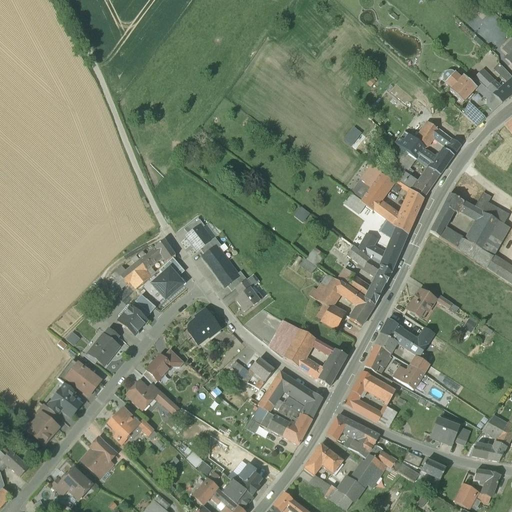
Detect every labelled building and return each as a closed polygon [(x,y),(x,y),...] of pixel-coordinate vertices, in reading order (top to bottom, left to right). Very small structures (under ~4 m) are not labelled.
[(511,74),(500,62),(495,67),(508,79),(510,78),(511,80),(511,74)] [(484,69),(476,76),(495,94),(502,86),(484,69)] [(464,74),(462,76),(455,70),(446,80),(452,86),(450,89),(463,101),(468,95),(470,97),(474,93),(472,91),(477,86),(464,74)] [(371,73),(367,77),(372,82),(376,78),(371,73)] [(504,88),(502,86),(495,94),(502,101),(511,95),(504,88)] [(423,107),(416,101),(411,105),(419,112),(423,107)] [(479,113),(468,103),(464,111),(465,112),(464,112),(473,120),(479,113)] [(479,113),(473,120),(477,124),(478,124),(478,123),(484,118),(479,113)] [(428,120),(415,136),(426,144),(434,134),(438,128),(428,120)] [(415,136),(406,128),(397,140),(408,149),(417,156),(423,161),(431,151),(425,147),(426,144),(415,136)] [(438,128),(434,134),(435,134),(448,145),(453,139),(438,128)] [(448,145),(446,149),(454,155),(461,144),(454,138),(448,145)] [(438,157),(431,151),(423,161),(429,165),(440,173),(441,174),(454,155),(446,149),(444,148),(438,157)] [(408,149),(401,157),(390,173),(397,178),(403,169),(406,171),(417,156),(408,149)] [(419,179),(410,173),(403,183),(408,186),(412,188),(424,196),(434,182),(440,173),(429,165),(422,174),(419,179)] [(403,169),(397,178),(400,181),(403,183),(410,173),(406,171),(403,169)] [(372,184),(362,198),(366,202),(374,208),(374,207),(380,198),(394,180),(382,171),(372,184)] [(362,176),(351,190),(362,198),(372,184),(362,176)] [(408,186),(402,195),(407,199),(412,189),(412,188),(408,186)] [(412,189),(407,199),(404,206),(401,214),(400,215),(401,215),(397,224),(396,225),(397,226),(408,233),(424,197),(412,189)] [(359,211),(366,202),(362,198),(351,190),(344,199),(359,211)] [(484,191),(475,206),(482,210),(488,200),(491,195),(484,191)] [(474,206),(450,192),(439,213),(448,219),(453,209),(455,210),(457,206),(470,214),(474,206)] [(401,214),(380,198),(374,207),(388,218),(397,224),(401,215),(400,215),(401,214)] [(499,220),(504,223),(510,212),(488,200),(482,210),(483,211),(499,220)] [(296,213),(305,219),(312,210),(303,203),(296,213)] [(475,206),(474,206),(470,214),(478,219),(483,211),(482,210),(475,206)] [(499,220),(483,211),(478,219),(467,239),(467,240),(482,249),(499,220)] [(448,219),(439,213),(436,220),(441,223),(444,225),(448,219)] [(199,215),(185,226),(189,232),(201,223),(202,225),(205,223),(199,215)] [(388,218),(382,227),(393,235),(397,226),(396,225),(397,224),(388,218)] [(436,220),(431,229),(436,232),(441,223),(436,220)] [(499,220),(482,249),(467,240),(467,239),(462,237),(444,225),(441,223),(436,232),(487,266),(488,266),(494,254),(510,226),(504,223),(499,220)] [(187,233),(198,248),(201,247),(212,238),(202,225),(201,223),(189,232),(187,233)] [(393,235),(387,249),(385,248),(383,251),(384,251),(383,255),(384,255),(381,263),(392,271),(408,233),(397,226),(393,235)] [(368,231),(360,247),(368,254),(377,235),(368,231)] [(212,238),(201,247),(205,253),(217,244),(218,246),(222,243),(216,235),(212,238)] [(140,258),(140,259),(146,267),(158,257),(157,257),(162,253),(170,246),(164,237),(155,245),(140,258)] [(360,247),(354,243),(348,252),(362,262),(365,258),(368,254),(360,247)] [(218,246),(217,244),(205,253),(203,255),(214,269),(228,259),(218,246)] [(307,256),(317,263),(325,251),(315,244),(307,256)] [(170,246),(162,253),(168,260),(173,255),(175,253),(170,246)] [(383,255),(374,250),(371,256),(381,263),(384,255),(383,255)] [(136,261),(121,273),(127,282),(131,279),(132,281),(146,270),(144,268),(146,267),(140,259),(140,258),(136,253),(132,256),(136,261)] [(511,266),(494,254),(488,266),(511,281),(511,266)] [(168,260),(160,267),(164,271),(170,266),(175,273),(183,266),(173,255),(168,260)] [(317,263),(305,255),(300,261),(312,270),(317,263)] [(381,263),(371,256),(368,259),(365,258),(362,262),(365,265),(372,270),(371,271),(377,275),(370,287),(380,293),(392,271),(381,263)] [(238,271),(228,259),(214,269),(225,284),(228,282),(239,273),(238,271)] [(347,265),(338,278),(345,282),(347,283),(348,283),(354,274),(356,272),(347,265)] [(175,273),(170,266),(164,271),(153,281),(166,296),(183,282),(175,273)] [(237,285),(247,277),(241,269),(238,271),(239,273),(228,282),(232,288),(237,285)] [(146,270),(132,281),(137,287),(150,276),(146,270)] [(254,271),(247,277),(253,285),(254,283),(260,279),(254,271)] [(329,272),(318,287),(314,285),(310,291),(325,302),(330,305),(332,303),(340,290),(345,283),(338,278),(329,272)] [(121,273),(112,280),(119,288),(127,282),(121,273)] [(368,284),(354,274),(348,283),(362,293),(367,285),(368,284)] [(247,277),(237,285),(242,292),(250,286),(251,286),(253,285),(247,277)] [(347,283),(345,282),(345,283),(340,290),(349,296),(354,288),(347,283)] [(259,290),(254,283),(253,285),(251,286),(256,293),(259,290)] [(370,287),(367,285),(362,293),(366,296),(375,303),(380,293),(370,287)] [(251,286),(250,286),(242,292),(236,297),(246,309),(260,298),(256,293),(251,286)] [(436,298),(421,287),(408,307),(420,315),(425,307),(429,310),(436,298)] [(362,293),(354,288),(349,296),(357,301),(351,315),(362,323),(375,303),(366,296),(362,293)] [(136,299),(149,312),(156,304),(142,291),(135,299),(136,299)] [(453,302),(442,294),(438,300),(449,307),(453,302)] [(144,317),(149,312),(136,299),(131,305),(144,317)] [(325,302),(320,309),(326,312),(330,305),(325,302)] [(346,311),(332,303),(330,305),(326,312),(321,318),(337,326),(346,311)] [(144,317),(131,305),(126,311),(123,309),(120,313),(122,316),(119,319),(135,333),(147,319),(144,317)] [(413,317),(395,305),(391,311),(400,317),(409,323),(413,317)] [(210,336),(221,327),(206,307),(198,313),(199,315),(191,321),(189,325),(190,330),(197,340),(207,332),(210,336)] [(407,330),(400,325),(400,324),(398,322),(397,323),(400,317),(391,311),(381,331),(394,338),(398,340),(406,346),(413,336),(408,333),(408,332),(407,331),(407,330)] [(284,356),(300,327),(283,318),(269,343),(276,350),(284,356)] [(476,324),(469,319),(465,325),(472,329),(476,324)] [(423,324),(415,337),(419,339),(412,350),(419,355),(422,351),(426,345),(429,347),(432,349),(440,336),(423,324)] [(484,329),(476,325),(470,334),(478,339),(484,329)] [(114,341),(118,335),(108,327),(103,333),(114,341)] [(316,336),(300,327),(284,356),(299,365),(304,357),(312,342),(316,336)] [(73,330),(68,337),(75,343),(81,335),(73,330)] [(394,338),(381,331),(381,332),(382,332),(376,343),(391,352),(398,340),(394,338)] [(103,333),(89,351),(105,364),(119,346),(114,341),(103,333)] [(335,347),(316,336),(312,342),(332,354),(335,347)] [(413,336),(406,346),(412,350),(419,339),(415,337),(413,336)] [(391,352),(376,343),(375,345),(388,354),(390,355),(391,352)] [(388,354),(375,345),(365,364),(381,373),(384,366),(382,365),(386,356),(388,354)] [(347,354),(335,347),(332,354),(329,360),(341,366),(347,354)] [(164,357),(172,365),(179,364),(182,361),(170,350),(164,357)] [(160,354),(146,369),(147,370),(157,380),(158,380),(172,365),(164,357),(160,354)] [(430,363),(418,355),(412,364),(425,372),(427,369),(427,368),(430,363)] [(274,368),(259,357),(252,367),(255,370),(266,379),(274,368)] [(329,360),(323,369),(304,357),(299,365),(330,385),(341,366),(329,360)] [(72,359),(63,370),(69,375),(78,363),(72,359)] [(237,359),(232,364),(240,371),(245,365),(237,359)] [(99,380),(78,363),(69,375),(67,378),(75,384),(88,394),(99,380)] [(441,370),(430,363),(427,368),(431,371),(438,375),(441,370)] [(412,364),(404,376),(401,381),(414,388),(425,372),(412,364)] [(250,369),(245,365),(238,373),(243,377),(250,369)] [(252,367),(243,377),(246,380),(247,381),(255,370),(252,367)] [(265,380),(260,387),(254,397),(260,401),(263,396),(280,373),(279,372),(274,368),(266,379),(265,380)] [(291,376),(281,369),(279,372),(280,373),(263,396),(273,403),(277,397),(282,390),(283,388),(291,376)] [(75,384),(67,378),(69,375),(63,370),(57,377),(65,383),(72,389),(75,384)] [(157,380),(147,370),(143,374),(153,383),(154,384),(157,380)] [(378,379),(363,371),(352,390),(361,394),(364,390),(366,391),(367,389),(371,391),(378,379)] [(309,387),(291,376),(283,388),(301,399),(309,387)] [(261,377),(256,384),(260,387),(265,380),(261,377)] [(395,389),(378,379),(371,391),(385,399),(389,401),(394,392),(395,389)] [(140,382),(128,395),(141,407),(147,401),(148,402),(154,396),(155,395),(148,389),(140,382)] [(72,389),(65,383),(61,388),(71,396),(75,391),(72,389)] [(154,384),(153,383),(148,389),(155,395),(154,396),(160,401),(166,395),(154,384)] [(217,385),(210,392),(215,396),(222,390),(217,385)] [(309,387),(301,399),(308,404),(315,391),(309,387)] [(61,388),(51,401),(61,409),(70,417),(80,404),(71,396),(61,388)] [(287,393),(282,390),(277,397),(284,401),(288,396),(287,393)] [(352,390),(348,397),(345,402),(378,421),(382,414),(357,400),(361,394),(352,390)] [(315,391),(308,404),(305,410),(303,414),(312,418),(323,397),(315,391)] [(404,397),(394,392),(389,401),(387,403),(387,404),(382,414),(378,421),(388,426),(392,419),(397,422),(405,408),(400,405),(404,397)] [(166,395),(160,401),(171,411),(177,405),(166,395)] [(273,403),(263,396),(260,401),(259,404),(268,410),(269,410),(273,404),(273,403)] [(284,401),(277,397),(273,403),(273,404),(289,413),(293,407),(291,406),(284,401)] [(440,398),(436,403),(442,407),(445,401),(440,398)] [(61,409),(51,401),(46,407),(56,415),(61,409)] [(259,404),(250,418),(259,425),(260,423),(268,410),(259,404)] [(305,410),(294,404),(292,404),(291,406),(293,407),(302,413),(303,414),(305,410)] [(46,407),(44,405),(37,413),(41,417),(43,416),(52,424),(58,417),(56,415),(46,407)] [(269,410),(268,410),(260,423),(283,435),(290,422),(269,410)] [(121,419),(117,415),(109,424),(119,434),(115,437),(122,444),(128,437),(127,436),(138,423),(133,419),(132,420),(130,418),(131,417),(127,413),(121,419)] [(302,413),(295,425),(290,422),(283,435),(299,444),(312,418),(303,414),(302,413)] [(363,426),(339,413),(327,433),(337,439),(342,429),(356,436),(363,426)] [(52,424),(43,416),(41,417),(29,432),(44,445),(58,429),(52,424)] [(506,425),(499,437),(496,442),(506,447),(511,435),(511,416),(511,418),(508,422),(506,425)] [(506,425),(492,417),(484,428),(499,437),(506,425)] [(457,427),(438,419),(431,436),(443,440),(444,440),(451,443),(453,438),(457,427)] [(144,420),(139,426),(148,434),(153,428),(144,420)] [(258,426),(250,421),(246,427),(254,432),(258,426)] [(380,435),(363,426),(356,436),(350,447),(362,455),(366,457),(380,435)] [(456,439),(456,441),(464,444),(470,431),(461,427),(461,428),(456,439)] [(99,439),(91,447),(93,448),(81,461),(96,475),(115,454),(99,439)] [(493,447),(492,449),(490,451),(487,459),(499,462),(506,447),(496,442),(495,442),(493,447)] [(338,456),(321,443),(311,456),(322,464),(328,469),(338,456)] [(486,446),(475,443),(474,448),(473,447),(471,456),(487,459),(490,451),(492,449),(493,447),(487,444),(486,446)] [(2,447),(0,449),(0,453),(1,454),(5,458),(9,454),(2,447)] [(402,464),(382,451),(378,458),(397,471),(402,464)] [(423,458),(408,451),(404,461),(418,467),(423,458)] [(206,477),(213,470),(194,453),(187,460),(206,477)] [(9,454),(5,458),(1,454),(0,454),(0,460),(2,462),(4,464),(20,478),(27,470),(9,454)] [(364,463),(352,480),(356,482),(363,487),(366,483),(372,487),(381,474),(375,470),(381,461),(370,454),(367,458),(364,463)] [(322,464),(311,456),(304,466),(315,474),(322,464)] [(338,456),(328,469),(333,473),(343,460),(338,456)] [(445,468),(426,459),(421,470),(433,476),(429,484),(431,485),(436,487),(445,468)] [(419,474),(402,463),(402,464),(397,471),(415,482),(417,478),(419,474)] [(256,470),(250,465),(244,472),(243,472),(240,476),(244,480),(240,484),(239,485),(252,495),(256,490),(260,486),(258,484),(263,478),(254,472),(256,470)] [(233,471),(232,473),(236,476),(242,469),(237,466),(233,471)] [(491,472),(476,469),(474,479),(480,480),(479,485),(485,486),(482,494),(490,498),(499,475),(491,472)] [(91,486),(73,470),(61,483),(58,480),(51,488),(61,497),(68,490),(78,500),(91,486)] [(433,476),(421,470),(419,474),(417,478),(429,484),(433,476)] [(217,482),(221,477),(214,472),(210,477),(217,482)] [(352,480),(348,476),(340,487),(339,489),(353,500),(363,487),(356,482),(352,480)] [(208,478),(193,495),(203,505),(218,488),(219,488),(208,478)] [(233,479),(228,485),(229,487),(233,490),(238,483),(233,479)] [(252,495),(239,485),(240,484),(238,483),(233,490),(229,487),(228,485),(224,491),(223,491),(238,505),(242,508),(252,495)] [(337,488),(332,484),(325,493),(347,508),(353,500),(339,489),(337,488)] [(477,492),(464,485),(454,502),(468,509),(477,492)] [(225,494),(218,488),(212,496),(218,502),(225,494)] [(2,492),(0,493),(0,502),(3,505),(9,498),(3,492),(2,492)] [(292,498),(284,492),(274,504),(281,511),(286,505),(294,511),(309,511),(292,499),(292,498)] [(237,505),(225,494),(218,502),(230,511),(246,511),(242,508),(238,505),(237,505)] [(490,498),(482,494),(480,498),(482,499),(481,500),(488,503),(490,498)] [(167,503),(158,496),(153,501),(161,509),(167,503)] [(384,511),(390,505),(377,496),(367,510),(370,511),(384,511)] [(424,496),(417,505),(421,508),(428,499),(424,496)] [(153,501),(142,511),(164,511),(161,509),(153,501)]
